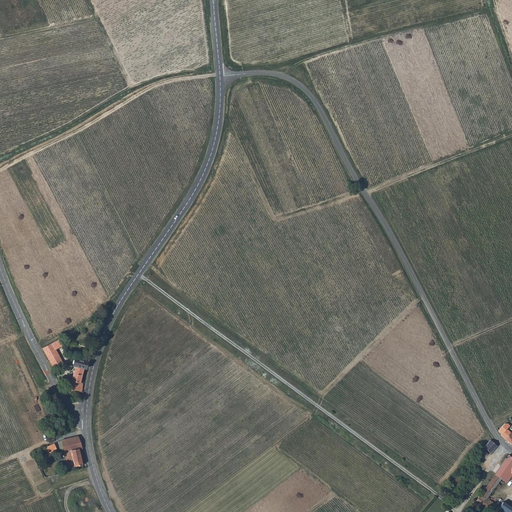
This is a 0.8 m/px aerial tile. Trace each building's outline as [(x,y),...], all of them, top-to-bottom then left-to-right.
[(58,340),(42,349),(53,369),(63,363),(55,350),(62,347),(58,340)] [(80,384),(83,370),(85,370),(86,364),(74,361),(73,367),(75,368),(72,382),(70,381),(68,390),(81,393),(82,384),(80,384)] [(501,435),(505,439),(511,433),(506,429),(509,426),(506,424),(504,423),(498,431),(502,434),(501,435)] [(61,441),(57,442),(59,449),(62,448),(68,469),(82,465),(78,449),(82,448),(81,446),(79,442),(77,437),(61,441)] [(496,446),(489,440),(483,448),(490,454),(496,446)] [(53,444),(43,449),(44,451),(46,450),(48,454),(56,450),(53,444)] [(479,464),(482,461),(476,456),(475,456),(474,456),(473,457),(473,458),(473,459),(479,464)] [(511,476),(511,463),(506,458),(495,474),(501,479),(504,481),(506,483),(511,475),(511,476)] [(465,481),(471,475),(464,469),(459,475),(465,481)] [(492,491),(498,483),(501,479),(495,474),(486,487),(492,491)] [(455,480),(453,482),(459,488),(465,481),(459,475),(455,480)] [(488,501),(486,499),(488,497),(492,491),(486,487),(475,502),(484,507),(488,501)] [(501,511),(502,511),(499,508),(500,507),(494,503),(489,500),(488,501),(484,507),(490,511),(501,511)] [(501,511),(511,511),(511,507),(503,502),(500,507),(499,508),(502,511),(501,511)]
